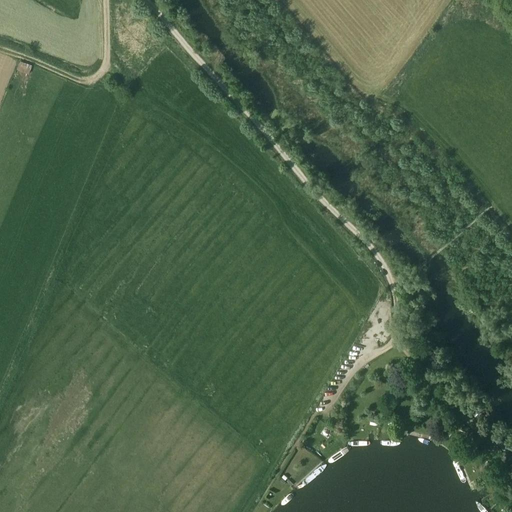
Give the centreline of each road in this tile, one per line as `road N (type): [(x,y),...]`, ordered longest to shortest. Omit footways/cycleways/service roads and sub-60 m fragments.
road 1 (track): [(142,0),(373,249),(396,292)]
road 2 (track): [(106,0),(102,62),(91,80),(0,50)]
